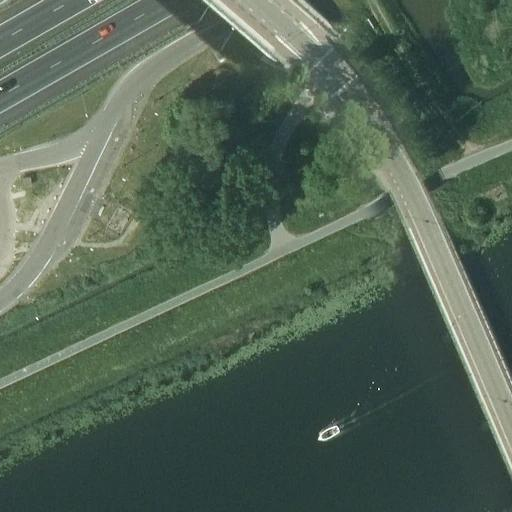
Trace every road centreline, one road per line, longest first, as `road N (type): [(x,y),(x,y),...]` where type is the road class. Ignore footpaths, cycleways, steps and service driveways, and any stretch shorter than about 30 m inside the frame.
road 1 (tertiary): [(405,185),(511,425)]
road 2 (tertiary): [(405,185),(382,137),(333,76),(247,0)]
road 3 (motorway): [(0,95),(166,0)]
